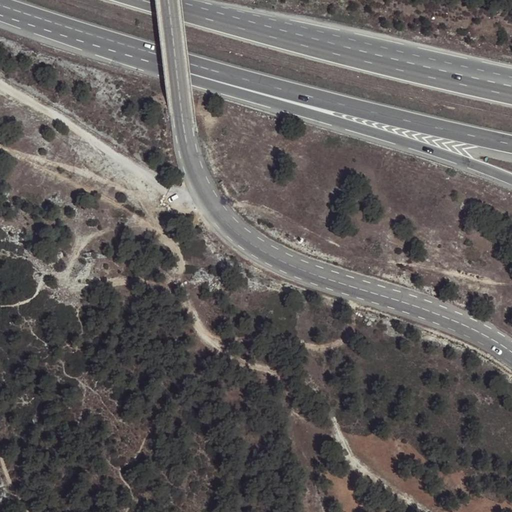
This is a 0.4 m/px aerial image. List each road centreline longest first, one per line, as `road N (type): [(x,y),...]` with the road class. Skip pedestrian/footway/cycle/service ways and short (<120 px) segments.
road 1 (track): [(0,148),(154,222),(184,270),(190,308),(244,359),(308,389),(341,420),(348,447),(425,511)]
road 2 (secondary): [(169,0),(191,165),(234,230),(295,267),(418,307),(511,352)]
road 3 (motorway): [(0,12),(511,181)]
road 4 (motorway): [(0,4),(259,84),(511,144)]
road 5 (motorway): [(511,75),(167,0)]
road 6 (track): [(215,208),(183,199),(0,84)]
road 7 (motorway): [(370,62),(145,0)]
road 8 (motorway): [(511,95),(370,62)]
road 9 (motorway): [(511,88),(370,62)]
